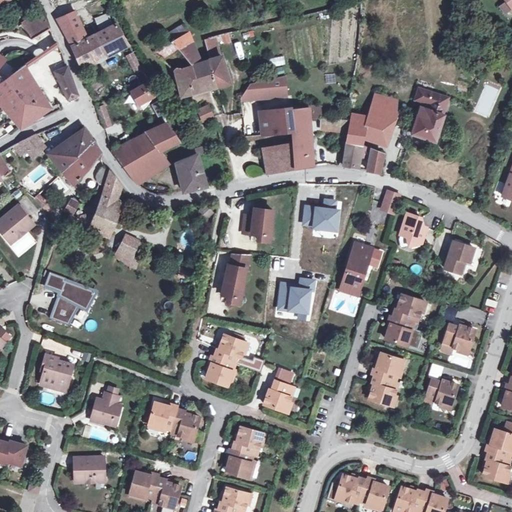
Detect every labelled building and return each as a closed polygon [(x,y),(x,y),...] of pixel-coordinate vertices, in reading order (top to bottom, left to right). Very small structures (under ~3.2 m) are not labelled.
[(31,37),(49,27),(40,10),(21,23),(31,37)] [(64,30),(71,45),(86,38),(79,25),(74,11),(57,17),(56,18),(64,30)] [(116,22),(86,38),(71,45),(81,67),(96,59),(95,56),(126,41),(116,22)] [(171,39),(172,40),(187,32),(184,23),(165,34),(170,40),(171,39)] [(49,29),(37,35),(45,53),(57,48),(49,29)] [(181,95),(216,86),(209,59),(199,62),(187,32),(172,40),(180,51),(185,54),(191,65),(180,69),(178,68),(175,68),(174,70),(173,72),(174,74),(176,75),(181,95)] [(223,43),(230,42),(228,32),(220,34),(223,43)] [(204,37),(209,59),(221,56),(215,35),(204,37)] [(133,51),(125,55),(133,72),(141,68),(133,51)] [(221,56),(209,59),(216,86),(229,82),(226,71),(221,56)] [(283,56),(274,58),(275,65),(284,63),(283,56)] [(477,68),(483,70),(486,62),(480,60),(477,68)] [(24,66),(23,66),(5,78),(0,82),(0,102),(21,126),(31,120),(33,122),(43,117),(40,113),(49,107),(24,66)] [(77,93),(66,66),(55,71),(68,98),(75,95),(76,94),(77,93)] [(288,98),(287,75),(246,78),(247,100),(288,98)] [(147,80),(129,90),(138,105),(156,95),(147,80)] [(374,92),(370,105),(396,112),(398,98),(374,92)] [(444,114),(442,114),(448,97),(433,92),(428,106),(425,105),(424,108),(420,107),(412,132),(435,140),(444,114)] [(257,103),(241,104),(242,113),(257,111),(257,103)] [(102,105),(96,107),(101,121),(107,118),(102,105)] [(201,119),(212,115),(209,107),(207,105),(205,106),(196,109),(201,119)] [(370,105),(368,114),(393,120),(396,112),(370,105)] [(293,132),(294,147),(294,168),(312,165),(309,118),(308,106),(293,107),(293,132)] [(261,135),(293,132),(293,107),(258,110),(259,111),(261,135)] [(347,131),(346,142),(361,145),(362,137),(386,144),(394,121),(393,120),(368,114),(367,117),(352,114),(347,131)] [(325,117),(325,129),(334,130),(336,130),(344,131),(346,119),(325,117)] [(110,149),(121,164),(129,175),(133,181),(166,159),(159,149),(179,140),(170,128),(178,124),(176,118),(171,120),(145,131),(110,149)] [(48,154),(63,172),(93,143),(85,132),(66,145),(57,153),(54,149),(48,154)] [(19,141),(31,159),(44,147),(34,134),(19,141)] [(359,155),(361,145),(346,142),(342,165),(357,168),(359,155)] [(99,151),(93,143),(63,172),(73,184),(100,154),(99,151)] [(361,145),(359,155),(369,158),(371,149),(361,145)] [(194,147),(194,148),(198,154),(203,152),(201,146),(194,147)] [(266,174),(294,168),(294,147),(263,152),(266,174)] [(206,186),(198,154),(194,148),(186,152),(188,158),(176,163),(189,190),(206,186)] [(367,169),(379,172),(383,153),(371,149),(369,158),(367,169)] [(511,166),(502,195),(511,199),(511,166)] [(100,198),(94,214),(108,218),(115,201),(115,200),(120,186),(121,185),(109,171),(109,172),(100,167),(90,181),(91,181),(106,185),(102,197),(100,198)] [(145,190),(151,193),(153,189),(154,184),(147,182),(145,190)] [(159,190),(153,189),(151,193),(161,195),(172,193),(169,187),(160,185),(159,190)] [(381,209),(392,213),(398,196),(399,194),(387,191),(381,209)] [(42,208),(47,203),(38,194),(33,198),(42,208)] [(70,198),(64,210),(71,214),(75,207),(77,202),(70,198)] [(323,207),(304,204),(301,230),(339,233),(342,209),(337,208),(337,200),(323,198),(323,207)] [(19,204),(0,219),(0,228),(12,242),(35,223),(19,204)] [(253,216),(244,215),(242,232),(257,234),(269,236),(273,211),(254,208),(253,216)] [(423,243),(428,228),(425,227),(422,218),(407,213),(401,232),(408,235),(410,246),(423,243)] [(113,220),(108,218),(94,214),(90,228),(108,235),(113,220)] [(88,226),(70,216),(69,215),(64,226),(64,228),(65,230),(70,232),(69,233),(81,239),(88,226)] [(136,267),(138,260),(134,258),(137,242),(126,236),(115,256),(130,266),(136,267)] [(459,273),(463,260),(469,262),(473,248),(452,241),(444,268),(459,273)] [(134,258),(138,260),(143,245),(137,242),(134,258)] [(357,250),(353,248),(342,283),(358,288),(361,279),(360,279),(363,267),(365,268),(371,248),(359,244),(357,250)] [(255,256),(232,254),(229,265),(227,264),(220,294),(227,295),(226,300),(244,304),(252,270),(255,256)] [(44,284),(59,292),(49,319),(68,323),(78,305),(86,309),(96,290),(65,279),(66,276),(50,270),(44,284)] [(299,283),(280,282),(277,311),(309,314),(312,279),(299,277),(299,283)] [(357,294),(358,288),(342,283),(340,289),(357,294)] [(489,291),(487,299),(497,302),(499,295),(492,292),(489,291)] [(409,335),(411,328),(409,327),(410,321),(413,323),(415,318),(417,318),(419,311),(422,312),(425,302),(401,295),(399,301),(397,309),(394,308),(391,316),(389,315),(386,323),(389,324),(387,331),(384,338),(409,346),(412,336),(409,335)] [(487,299),(485,304),(495,307),(497,302),(487,299)] [(474,328),(466,326),(459,324),(458,326),(449,323),(443,340),(449,342),(449,344),(452,345),(456,347),(456,349),(466,352),(474,328)] [(224,334),(222,343),(220,348),(216,347),(213,356),(232,362),(235,363),(237,358),(239,359),(242,351),(244,352),(247,342),(224,334)] [(452,345),(449,344),(449,342),(443,340),(442,342),(440,349),(450,352),(452,345)] [(373,383),(371,390),(368,397),(393,405),(396,395),(393,394),(396,387),(393,386),(395,381),(392,380),(393,374),(396,375),(398,369),(401,370),(404,359),(380,352),(377,360),(375,366),(372,366),(370,373),(373,374),(370,382),(373,383)] [(40,383),(56,388),(57,384),(67,387),(74,363),(63,360),(62,362),(56,360),(57,358),(57,357),(46,353),(41,369),(44,370),(40,383)] [(230,385),(234,375),(231,374),(233,368),(230,367),(232,362),(213,356),(211,355),(208,362),(211,364),(209,371),(207,377),(230,385)] [(266,396),(264,403),(288,411),(292,402),(289,401),(292,395),(290,394),(292,386),(289,384),(293,372),(278,368),(271,389),(269,388),(268,391),(266,396)] [(511,408),(511,375),(508,383),(506,382),(503,389),(506,390),(504,398),(501,405),(511,408)] [(455,385),(448,383),(440,380),(439,383),(430,380),(424,397),(430,399),(429,401),(437,403),(436,406),(448,410),(455,385)] [(109,386),(107,392),(115,395),(117,388),(109,386)] [(99,419),(113,423),(118,403),(116,402),(118,395),(115,395),(107,392),(105,392),(103,399),(96,397),(90,419),(98,421),(99,419)] [(121,404),(118,403),(113,423),(115,424),(121,404)] [(158,426),(165,429),(166,425),(172,427),(177,408),(178,405),(170,403),(169,407),(162,405),(154,403),(147,427),(157,430),(158,426)] [(185,410),(177,408),(172,427),(171,430),(176,431),(175,434),(182,436),(181,439),(191,441),(198,418),(192,416),(184,413),(185,410)] [(314,424),(311,434),(320,437),(323,427),(314,424)] [(241,426),(239,433),(237,440),(234,440),(232,448),(251,454),(254,454),(256,449),(258,449),(260,442),(262,442),(264,433),(241,426)] [(486,459),(484,466),(481,473),(505,481),(508,472),(506,471),(509,463),(506,463),(508,457),(505,456),(506,451),(510,452),(511,446),(511,433),(493,428),(491,436),(489,443),(486,442),(483,449),(486,450),(483,459),(486,459)] [(27,446),(24,445),(17,443),(18,440),(11,439),(11,441),(4,439),(3,442),(0,440),(0,462),(4,464),(5,461),(21,466),(27,446)] [(230,455),(228,463),(226,471),(251,477),(254,467),(251,466),(253,460),(250,459),(251,454),(232,448),(229,447),(227,455),(230,455)] [(75,456),(76,481),(106,480),(105,455),(75,456)] [(154,496),(158,478),(159,475),(151,472),(150,475),(143,473),(136,472),(129,496),(139,499),(140,496),(147,498),(148,494),(154,496)] [(344,498),(351,500),(352,498),(358,500),(359,497),(364,499),(363,502),(369,504),(368,506),(378,509),(386,485),(379,482),(371,480),(372,478),(365,475),(364,478),(357,475),(355,478),(348,476),(341,473),(334,497),(344,500),(344,498)] [(157,501),(157,503),(163,505),(163,508),(173,510),(180,486),(174,485),(165,482),(166,480),(158,478),(154,496),(153,499),(157,501)] [(30,489),(39,492),(41,482),(32,480),(30,489)] [(228,488),(226,496),(224,502),(221,502),(219,509),(228,511),(241,511),(242,510),(244,511),(246,504),(249,504),(251,494),(228,488)] [(412,496),(406,494),(397,491),(390,511),(440,511),(443,503),(436,501),(429,498),(430,495),(422,492),(421,495),(414,492),(412,496)]
